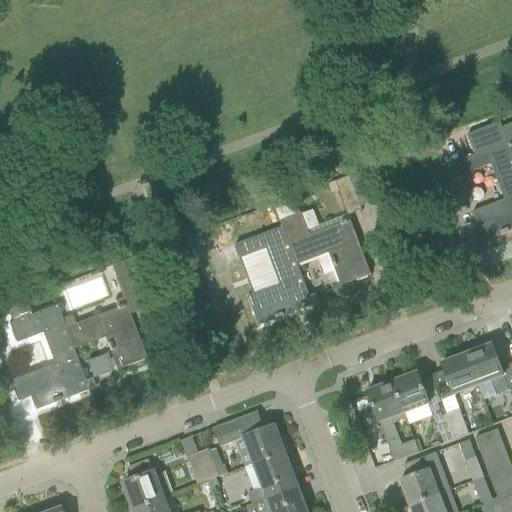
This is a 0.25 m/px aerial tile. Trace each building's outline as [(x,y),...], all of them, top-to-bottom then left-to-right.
[(474,156),(458,162),(464,176),(490,166),(503,202),(471,214),(482,243),(511,232),(511,157),(501,129),(499,124),(466,136),(474,156)] [(511,124),(501,129),(511,157),(511,124)] [(348,178),(333,184),(346,216),(347,218),(348,218),(362,212),(361,209),(348,178)] [(421,200),(407,205),(416,233),(430,228),(421,200)] [(350,222),(309,237),(301,215),(280,222),(288,244),(296,265),(329,253),(341,286),(370,276),(350,222)] [(296,265),(288,244),(280,222),(278,223),(281,230),(234,247),(239,261),(267,251),(279,286),(247,299),(258,328),(312,307),(296,265)] [(129,316),(154,306),(136,258),(110,267),(121,300),(113,302),(116,311),(73,326),(70,317),(60,320),(63,328),(72,349),(104,337),(117,371),(145,360),(129,316)] [(10,325),(7,326),(14,345),(42,335),(53,367),(8,383),(16,404),(29,399),(33,412),(68,399),(66,395),(76,391),(78,395),(88,392),(84,382),(72,349),(63,328),(60,320),(59,321),(55,309),(35,316),(10,325)] [(491,346),(466,355),(479,387),(490,383),(496,397),(506,393),(508,392),(500,369),(491,346)] [(452,397),(479,387),(466,355),(440,365),(452,397)] [(417,374),(391,383),(404,415),(429,406),(417,374)] [(88,392),(94,389),(91,380),(84,382),(88,392)] [(393,464),(412,457),(418,454),(413,441),(400,446),(393,426),(406,421),(404,415),(391,383),(366,393),(378,425),(379,425),(389,451),(388,451),(393,464)] [(441,401),(429,406),(443,445),(456,440),(447,416),(441,401)] [(447,416),(456,440),(468,436),(459,411),(447,416)] [(234,426),(214,434),(219,449),(234,443),(244,440),(253,466),(288,453),(282,438),(277,440),(273,428),(264,432),(257,413),(236,421),(238,425),(234,426)] [(479,453),(502,445),(497,432),(474,440),(479,453)] [(484,465),(506,456),(502,445),(479,453),(484,465)] [(471,448),(460,452),(464,463),(472,483),(483,479),(471,448)] [(224,466),(222,467),(216,450),(209,453),(208,452),(199,456),(199,457),(208,482),(215,479),(219,478),(219,479),(228,475),(224,466)] [(289,470),(294,468),(288,453),(253,466),(244,469),(253,493),(246,495),(250,506),(245,508),(245,509),(296,489),(289,470)] [(208,482),(199,457),(199,456),(186,461),(197,487),(208,482)] [(488,477),(511,469),(506,456),(484,465),(488,477)] [(407,478),(400,481),(409,506),(437,496),(433,483),(444,479),(439,466),(427,471),(423,459),(403,467),(407,478)] [(162,500),(155,480),(148,461),(128,469),(133,481),(123,485),(133,511),(162,500)] [(493,490),(511,482),(511,472),(511,469),(488,477),(493,490)] [(215,479),(208,482),(212,491),(219,489),(215,479)] [(483,479),(472,483),(481,507),(492,503),(483,479)] [(498,502),(511,496),(511,482),(493,490),(497,501),(498,502)] [(304,511),(296,489),(245,509),(245,511),(304,511)] [(437,496),(409,506),(411,511),(456,511),(449,491),(439,495),(437,496)] [(501,511),(507,511),(511,510),(511,496),(498,502),(501,511)] [(166,511),(162,500),(133,511),(166,511)] [(492,503),(481,507),(483,511),(501,511),(498,502),(497,501),(492,503)]
